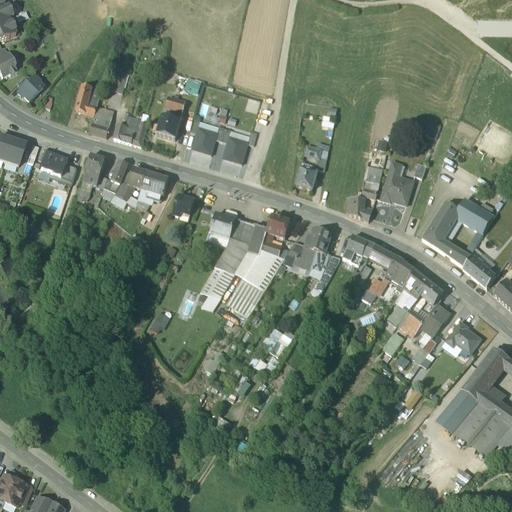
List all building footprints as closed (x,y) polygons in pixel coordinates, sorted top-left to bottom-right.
[(0,0),(0,45),(15,39),(14,35),(15,35),(12,27),(10,28),(8,22),(13,20),(8,9),(3,11),(2,9),(4,8),(0,0)] [(491,0),(473,0),(473,14),(491,14),(491,0)] [(0,61),(0,80),(2,84),(8,80),(9,82),(17,78),(13,72),(15,71),(8,58),(6,58),(0,61)] [(117,74),(111,95),(123,99),(128,77),(117,74)] [(26,81),(17,89),(21,93),(30,85),(26,81)] [(21,93),(17,98),(22,103),(23,102),(28,107),(42,93),(38,89),(38,86),(35,83),(32,83),(30,85),(21,93)] [(188,84),(185,94),(198,98),(201,87),(188,84)] [(82,90),(76,116),(95,121),(96,118),(97,112),(101,100),(100,100),(102,94),(82,90)] [(53,103),(47,102),(44,113),(49,115),(53,103)] [(185,108),(167,103),(165,111),(177,114),(183,116),(185,108)] [(177,114),(174,125),(180,126),(183,116),(177,114)] [(112,122),(96,118),(95,121),(92,130),(109,134),(112,122)] [(322,129),(334,131),(335,125),(330,124),(331,120),(324,119),(322,129)] [(174,125),(162,121),(161,127),(158,136),(157,140),(175,145),(180,126),(174,125)] [(192,137),(198,139),(200,134),(202,127),(196,125),(192,137)] [(140,127),(135,150),(141,152),(147,129),(140,127)] [(109,134),(92,130),(90,138),(107,143),(109,134)] [(118,130),(114,145),(131,149),(135,137),(127,135),(128,132),(118,130)] [(226,134),(220,132),(218,139),(216,146),(222,147),(226,134)] [(216,146),(218,139),(200,134),(198,139),(193,155),(212,161),(216,146)] [(231,135),(226,134),(222,147),(227,149),(229,143),(231,135)] [(251,136),(248,147),(254,149),(256,137),(251,136)] [(12,147),(0,143),(0,167),(4,169),(12,147)] [(248,147),(229,143),(227,149),(223,164),(242,169),(248,147)] [(25,152),(12,147),(4,169),(17,174),(25,152)] [(322,154),(307,150),(305,159),(319,163),(322,154)] [(26,169),(32,171),(38,154),(32,152),(26,169)] [(55,160),(44,156),(40,167),(43,168),(40,177),(52,181),(51,185),(61,189),(67,171),(68,167),(54,162),(55,160)] [(105,165),(91,161),(83,187),(93,190),(97,192),(105,165)] [(327,164),(319,163),(317,173),(324,175),(327,164)] [(128,170),(119,167),(112,187),(120,191),(123,183),(128,170)] [(392,167),(381,204),(390,207),(391,205),(406,209),(411,191),(411,190),(396,186),(398,180),(401,169),(392,167)] [(426,170),(418,167),(413,180),(422,182),(426,170)] [(77,175),(67,171),(61,189),(71,192),(77,175)] [(307,174),(301,172),(297,190),(313,194),(318,176),(307,174)] [(147,177),(133,173),(128,190),(128,191),(132,192),(142,194),(147,177)] [(169,183),(147,177),(142,194),(149,197),(162,200),(164,201),(169,183)] [(413,184),(398,180),(396,186),(411,190),(413,184)] [(108,184),(102,183),(99,194),(104,195),(108,184)] [(93,190),(83,187),(81,194),(85,195),(91,197),(93,190)] [(120,191),(112,187),(109,196),(115,199),(120,191)] [(125,189),(118,203),(124,206),(127,201),(132,192),(128,191),(128,190),(125,189)] [(377,196),(363,193),(362,200),(375,203),(377,196)] [(81,194),(80,194),(77,202),(83,204),(85,195),(81,194)] [(162,200),(149,197),(147,203),(160,207),(162,200)] [(138,206),(127,201),(124,206),(136,212),(138,206)] [(195,205),(179,201),(174,220),(181,222),(182,219),(190,222),(195,205)] [(363,203),(347,203),(347,218),(362,223),(363,203)] [(493,221),(463,203),(457,214),(453,220),(454,221),(474,233),(482,238),(493,221)] [(149,210),(138,206),(136,212),(146,217),(149,210)] [(446,207),(435,222),(448,231),(454,221),(453,220),(457,214),(446,207)] [(236,217),(227,215),(226,216),(224,222),(235,225),(236,225),(237,219),(236,217)] [(146,217),(144,222),(152,225),(154,219),(146,217)] [(224,222),(216,220),(210,239),(230,245),(235,225),(224,222)] [(290,226),(272,220),(267,234),(266,238),(273,240),(284,243),(286,238),(289,239),(291,233),(288,232),(290,226)] [(448,231),(435,222),(422,243),(444,258),(449,249),(442,245),(445,241),(442,239),(448,231)] [(235,225),(230,245),(228,252),(215,275),(235,280),(248,259),(255,231),(236,225),(235,225)] [(279,261),(261,256),(263,247),(266,238),(267,234),(255,231),(248,259),(235,280),(244,286),(264,298),(285,264),(278,262),(279,261)] [(314,233),(312,241),(309,240),(306,251),(305,252),(317,256),(323,236),(314,233)] [(482,238),(474,233),(460,256),(468,261),(482,238)] [(323,236),(317,256),(325,258),(328,251),(330,252),(332,247),(329,246),(331,239),(323,236)] [(273,240),(266,238),(263,247),(270,249),(273,240)] [(368,246),(352,240),(346,254),(362,261),(363,259),(368,246)] [(375,249),(368,246),(363,259),(369,262),(375,249)] [(270,249),(263,247),(261,256),(279,261),(282,253),(270,249)] [(306,251),(295,247),(288,259),(296,261),(302,263),(305,252),(306,251)] [(398,262),(375,249),(369,262),(390,274),(398,262)] [(460,256),(449,249),(444,258),(462,271),(468,261),(460,256)] [(317,256),(305,252),(302,263),(296,261),(293,269),(310,275),(312,272),(314,265),(317,256)] [(362,261),(346,254),(343,263),(358,270),(362,261)] [(325,258),(317,256),(314,265),(322,268),(322,269),(327,271),(331,259),(325,258)] [(478,259),(473,256),(469,262),(470,262),(474,265),(478,259)] [(331,259),(327,271),(316,287),(324,292),(331,281),(334,274),(340,262),(331,259)] [(403,266),(398,262),(386,280),(391,283),(392,286),(399,290),(410,272),(408,271),(407,268),(404,269),(403,266)] [(474,265),(470,262),(462,273),(486,292),(492,284),(484,277),(485,274),(474,265)] [(322,268),(314,265),(312,272),(320,275),(322,269),(322,268)] [(355,286),(361,290),(371,273),(365,269),(355,286)] [(410,272),(399,290),(403,292),(414,275),(410,272)] [(215,275),(200,300),(221,305),(235,280),(215,275)] [(430,288),(414,275),(403,292),(402,294),(416,305),(420,300),(430,288)] [(382,286),(376,283),(369,295),(375,298),(382,286)] [(511,313),(511,290),(505,284),(493,297),(511,314),(511,313)] [(264,298),(244,286),(236,299),(256,311),(264,298)] [(316,287),(313,292),(321,297),(324,292),(316,287)] [(430,288),(420,300),(423,302),(433,310),(442,298),(430,288)] [(370,307),(375,298),(369,295),(367,293),(362,303),(370,307)] [(352,310),(359,299),(351,295),(345,306),(352,310)] [(416,305),(409,314),(413,317),(418,310),(417,309),(423,302),(420,300),(416,305)] [(424,325),(420,331),(426,336),(432,341),(449,319),(436,309),(424,325)] [(413,317),(409,314),(404,321),(419,332),(420,331),(424,325),(413,317)] [(404,321),(397,329),(413,341),(419,332),(404,321)] [(164,338),(170,326),(161,322),(157,329),(155,329),(150,339),(158,342),(160,338),(164,338)] [(467,332),(460,326),(446,346),(453,351),(455,348),(470,358),(480,344),(466,334),(467,332)] [(272,334),(263,349),(273,355),(277,347),(287,353),(294,342),(286,337),(284,341),(272,334)] [(425,350),(431,343),(432,341),(426,336),(419,345),(425,350)] [(395,337),(387,349),(395,355),(403,343),(395,337)] [(431,343),(425,350),(423,353),(421,352),(413,363),(421,369),(436,347),(431,343)] [(511,365),(494,352),(488,361),(503,372),(511,379),(511,365)] [(409,366),(402,360),(396,367),(404,373),(409,366)] [(488,361),(469,387),(484,398),(490,390),(503,372),(488,361)] [(279,366),(273,363),(262,382),(268,385),(279,366)] [(252,372),(264,376),(267,368),(255,364),(252,372)] [(469,387),(462,397),(468,401),(477,408),(510,433),(511,434),(511,419),(500,410),(484,398),(469,387)] [(246,389),(238,402),(244,404),(251,392),(246,389)] [(490,390),(484,398),(500,410),(505,402),(490,390)] [(461,396),(436,429),(452,441),(453,440),(444,433),(468,401),(462,397),(461,396)] [(468,401),(444,433),(453,440),(477,408),(468,401)] [(510,433),(477,408),(453,440),(486,465),(496,453),(510,433)] [(228,438),(232,433),(232,432),(219,424),(212,436),(220,440),(222,435),(228,438)] [(511,434),(510,433),(496,453),(505,458),(511,461),(511,434)] [(245,439),(239,435),(236,441),(242,445),(245,439)] [(239,448),(233,458),(243,464),(249,453),(239,448)] [(15,482),(3,477),(1,481),(2,481),(0,484),(0,501),(5,504),(15,482)] [(15,482),(5,504),(17,509),(19,504),(27,488),(15,482)] [(27,488),(19,504),(24,507),(32,491),(27,488)] [(43,503),(37,500),(30,511),(47,511),(51,504),(47,502),(43,503)]
